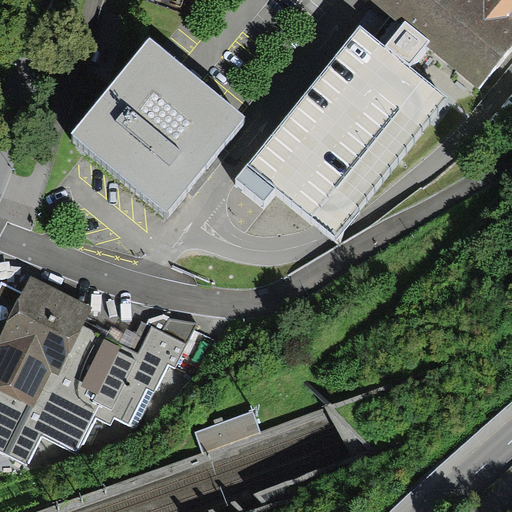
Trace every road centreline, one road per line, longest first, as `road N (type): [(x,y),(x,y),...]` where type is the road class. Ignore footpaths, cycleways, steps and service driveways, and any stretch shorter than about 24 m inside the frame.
road 1 (unclassified): [(241,302),(276,293),(511,156)]
road 2 (tertiary): [(48,0),(0,154)]
